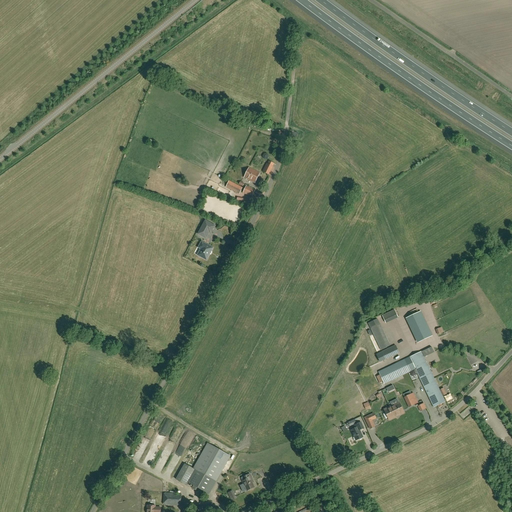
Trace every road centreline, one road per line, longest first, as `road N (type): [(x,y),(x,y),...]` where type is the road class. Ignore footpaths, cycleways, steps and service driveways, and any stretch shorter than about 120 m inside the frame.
road 1 (unclassified): [(298,31),(283,147),(261,204),(92,511)]
road 2 (unclassified): [(248,511),(436,423),(511,351)]
road 3 (motorway): [(302,0),(511,146)]
road 4 (unclassified): [(0,158),(195,0)]
road 5 (motorway): [(511,133),(319,0)]
road 6 (track): [(372,0),(511,97)]
